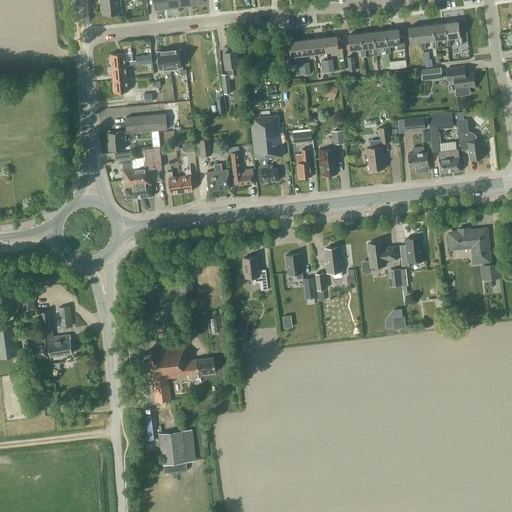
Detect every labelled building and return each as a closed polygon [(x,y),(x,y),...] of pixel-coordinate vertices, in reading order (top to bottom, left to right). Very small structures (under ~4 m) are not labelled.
[(119,0),(101,0),(103,14),(121,12),(119,0)] [(166,0),(154,0),(156,8),(168,7),(166,0)] [(458,23),(458,21),(445,23),(447,38),(449,38),(457,37),(458,45),(462,45),(461,36),(460,36),(459,30),(458,23)] [(450,46),(449,38),(447,38),(445,23),(433,24),(435,40),(437,39),(444,39),(445,47),(450,46)] [(438,48),(437,39),(435,40),(433,24),(421,26),(423,41),(424,41),(432,40),(433,48),(438,48)] [(425,49),(424,41),(423,41),(421,26),(408,27),(410,43),(420,42),(421,50),(425,49)] [(403,29),(398,30),(398,28),(386,30),(387,45),(389,45),(397,44),(397,49),(405,48),(403,29)] [(390,53),(389,45),(387,45),(386,30),(373,31),(375,47),(377,47),(385,46),(386,54),(386,60),(389,60),(388,54),(390,53)] [(378,55),(377,47),(375,47),(373,31),(361,33),(363,48),(365,48),(372,47),(374,60),(377,60),(377,55),(378,55)] [(366,56),(365,48),(363,48),(361,33),(348,34),(350,50),(360,49),(361,57),(366,56)] [(326,52),(338,51),(336,36),(324,37),(326,52)] [(314,53),(326,52),(324,37),(313,39),(314,53)] [(303,55),(314,53),(313,39),(301,40),(303,55)] [(303,55),(301,40),(289,42),(291,56),(297,55),(298,64),(294,65),(295,75),(300,74),(300,75),(305,74),(304,63),(303,55)] [(152,63),(151,55),(150,45),(143,46),(144,56),(135,57),(136,60),(125,61),(125,52),(110,54),(111,67),(126,65),(126,66),(136,65),(136,64),(152,63)] [(228,74),(229,75),(233,74),(232,67),(238,66),(237,58),(240,58),(239,50),(237,50),(231,51),(230,46),(223,47),(226,68),(227,74),(228,74)] [(172,49),(168,50),(170,68),(182,67),(182,66),(180,49),(180,48),(172,49)] [(159,70),(170,68),(168,50),(160,51),(156,51),(156,52),(157,52),(159,69),(159,70)] [(355,71),(354,56),(347,57),(348,71),(355,71)] [(406,61),(390,63),(390,69),(407,67),(406,61)] [(126,72),(126,66),(126,65),(111,67),(112,79),(127,78),(133,77),(133,72),(126,72)] [(442,78),(441,67),(420,69),(422,80),(442,78)] [(448,80),(454,80),(456,94),(464,93),(466,95),(468,94),(470,92),(469,89),(475,88),(473,72),(464,74),(463,67),(447,69),(448,80)] [(224,94),(230,93),(231,93),(230,89),(229,78),(229,75),(228,74),(227,74),(222,74),(223,90),(224,94)] [(127,78),(112,79),(114,92),(128,91),(127,78)] [(339,88),(330,84),(324,96),(333,100),(339,88)] [(277,96),(276,85),(267,86),(268,97),(277,96)] [(156,102),(155,88),(151,89),(151,93),(144,94),(145,102),(145,105),(153,104),(153,103),(156,102)] [(223,97),(216,98),(218,112),(224,112),(223,97)] [(165,130),(179,128),(177,102),(164,103),(165,113),(125,117),(127,133),(165,130)] [(457,119),(464,119),(463,116),(469,115),(468,111),(457,112),(457,119)] [(278,115),(260,117),(259,112),(253,113),(254,117),(250,118),(254,159),(259,158),(259,161),(262,160),(262,166),(260,166),(260,170),(258,171),(259,183),(279,181),(277,169),(273,169),(272,165),(267,165),(266,158),(282,156),(278,115)] [(458,149),(439,151),(437,125),(453,123),(452,112),(429,114),(430,124),(432,152),(437,152),(440,172),(460,170),(458,149)] [(425,128),(424,117),(398,120),(399,131),(425,128)] [(481,140),(476,141),(476,135),(473,133),(469,132),(467,119),(458,121),(461,147),(468,146),(470,159),(483,157),(481,140)] [(381,143),(390,142),(388,127),(379,128),(381,139),(369,141),(370,148),(366,148),(367,157),(368,156),(369,170),(384,168),(381,143)] [(312,141),(311,130),(293,132),(294,143),(312,141)] [(124,140),(126,140),(125,131),(107,133),(109,150),(124,149),(124,140)] [(334,144),(343,143),(342,131),(333,132),(334,144)] [(201,156),(211,154),(209,138),(199,140),(201,156)] [(187,152),(194,151),(194,143),(186,144),(187,152)] [(176,159),(175,144),(168,145),(160,146),(162,161),(176,159)] [(429,171),(428,165),(427,152),(424,152),(424,146),(413,147),(414,153),(408,154),(409,167),(420,166),(421,172),(429,171)] [(152,196),(149,169),(162,167),(159,147),(142,149),(144,159),(131,161),(132,169),(134,168),(137,198),(152,196)] [(337,174),(335,157),(337,157),(336,148),(320,150),(320,158),(321,166),(322,166),(323,175),(337,174)] [(299,178),(311,176),(310,161),(309,161),(308,149),(301,149),(303,162),(298,162),(299,178)] [(253,169),(240,171),(239,165),(240,165),(238,152),(235,152),(230,153),(234,186),(254,183),(253,169)] [(126,199),(137,198),(134,168),(132,169),(131,161),(122,162),(123,169),(122,169),(126,199)] [(209,191),(230,188),(228,170),(222,170),(221,164),(214,164),(215,171),(207,172),(209,191)] [(181,192),(192,191),(190,175),(191,175),(190,169),(185,169),(186,175),(179,176),(181,192)] [(181,192),(179,176),(173,177),(172,171),(167,172),(167,178),(168,178),(170,194),(181,192)] [(474,263),(490,261),(486,229),(449,233),(451,249),(469,247),(472,249),(474,263)] [(420,237),(405,239),(406,245),(399,245),(402,266),(409,265),(408,262),(426,260),(425,251),(421,251),(420,237)] [(372,268),(372,267),(385,265),(385,261),(397,259),(395,246),(387,247),(387,249),(383,249),(382,242),(368,243),(370,260),(361,261),(362,269),(362,271),(364,273),(366,274),(370,273),(372,271),(372,268)] [(341,271),(343,271),(342,262),(340,262),(338,247),(325,248),(327,264),(325,264),(326,273),(333,272),(333,277),(335,278),(341,277),(342,276),(341,271)] [(302,272),(300,253),(285,255),(288,274),(296,273),(297,279),(303,278),(302,272)] [(259,270),(257,256),(243,258),(245,278),(252,277),(253,283),(260,282),(261,290),(268,289),(265,270),(259,270)] [(501,278),(499,263),(480,265),(481,280),(501,278)] [(354,275),(353,269),(347,270),(348,276),(347,276),(347,284),(355,283),(354,275)] [(402,286),(400,269),(387,270),(389,287),(402,286)] [(317,289),(325,289),(323,273),(315,274),(317,289)] [(194,301),(191,277),(179,279),(182,302),(194,301)] [(316,297),(313,277),(302,279),(305,299),(316,297)] [(29,295),(29,291),(25,292),(25,296),(24,296),(25,312),(35,311),(33,295),(29,295)] [(72,326),(71,306),(58,307),(60,327),(72,326)] [(38,312),(40,329),(53,328),(51,310),(38,312)] [(394,329),(406,328),(404,316),(392,317),(394,329)] [(0,357),(18,355),(14,325),(0,326),(0,357)] [(239,333),(241,345),(248,344),(247,332),(239,333)] [(48,356),(45,338),(45,335),(33,337),(34,342),(26,343),(28,359),(48,356)] [(50,356),(72,353),(70,339),(69,335),(50,337),(50,341),(48,342),(50,356)] [(168,378),(188,376),(188,380),(199,378),(198,374),(215,372),(214,357),(187,360),(185,346),(149,350),(152,380),(153,380),(155,402),(170,400),(168,378)] [(163,464),(186,461),(183,431),(159,434),(163,464)]
